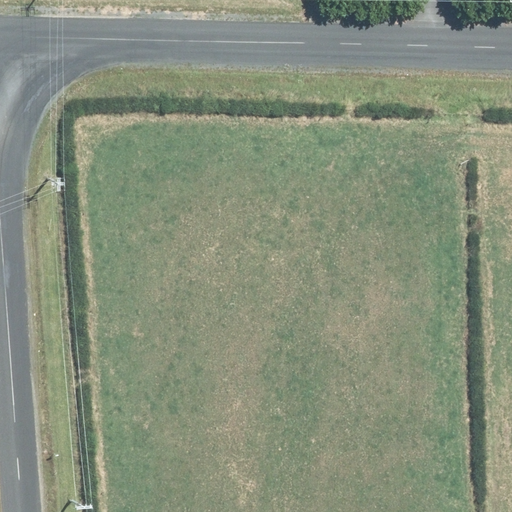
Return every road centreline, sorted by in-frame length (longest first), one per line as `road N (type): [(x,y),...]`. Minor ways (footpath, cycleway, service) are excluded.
road 1 (unclassified): [(511,52),(0,37)]
road 2 (unclassified): [(0,230),(17,511)]
